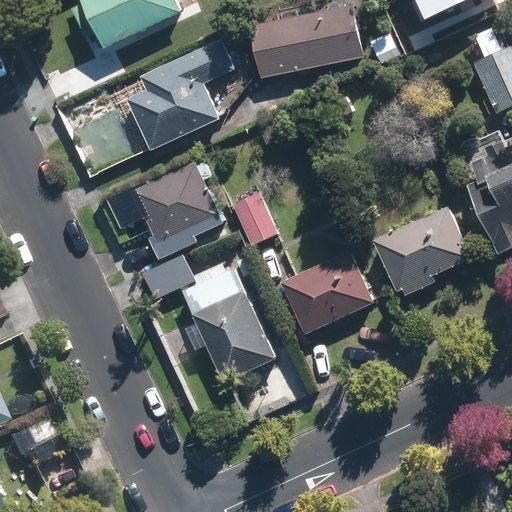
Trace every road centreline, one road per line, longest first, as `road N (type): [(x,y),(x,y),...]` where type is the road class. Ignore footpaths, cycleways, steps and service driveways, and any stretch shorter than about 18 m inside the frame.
road 1 (residential): [(176,511),(0,126)]
road 2 (residential): [(511,376),(217,511)]
